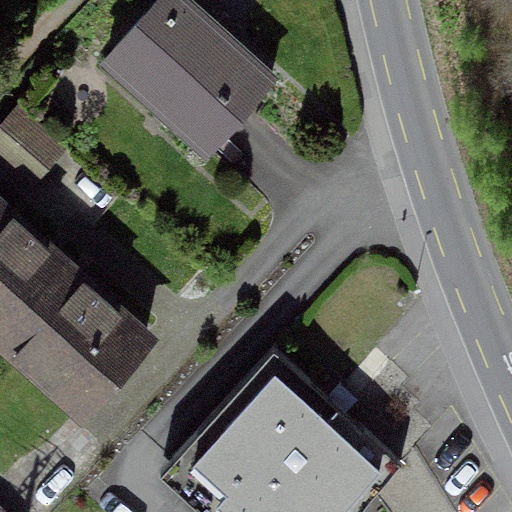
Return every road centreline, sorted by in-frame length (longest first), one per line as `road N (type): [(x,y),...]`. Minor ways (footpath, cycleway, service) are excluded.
road 1 (residential): [(199,341),(418,117)]
road 2 (tertiary): [(511,381),(418,117)]
road 3 (residential): [(44,502),(199,341)]
road 4 (residential): [(90,246),(199,341)]
road 5 (residential): [(0,98),(82,0)]
road 6 (tertiary): [(418,117),(389,0)]
